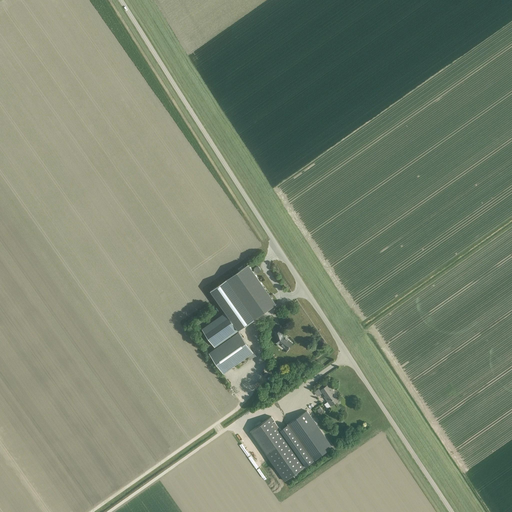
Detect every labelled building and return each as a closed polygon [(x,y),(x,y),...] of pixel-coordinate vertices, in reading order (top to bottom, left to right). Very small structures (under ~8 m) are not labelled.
[(226,312),(203,329),(215,346),(276,304),(248,264),(211,290),(226,312)] [(271,321),(265,317),(262,324),(268,327),(271,321)] [(283,334),(283,333),(281,326),(276,328),(278,331),(275,332),(277,338),(274,339),(278,345),(280,343),(287,350),(293,343),(284,336),(283,334)] [(224,373),(231,368),(247,357),(249,360),(256,356),(239,332),(216,348),(209,353),(224,373)] [(326,398),(328,401),(331,406),(338,401),(333,394),(335,393),(329,384),(321,389),(327,397),(326,398)] [(333,447),(307,411),(287,425),(313,461),(333,447)] [(271,416),(250,432),(285,481),(306,466),(313,461),(287,425),(281,429),(271,416)]
